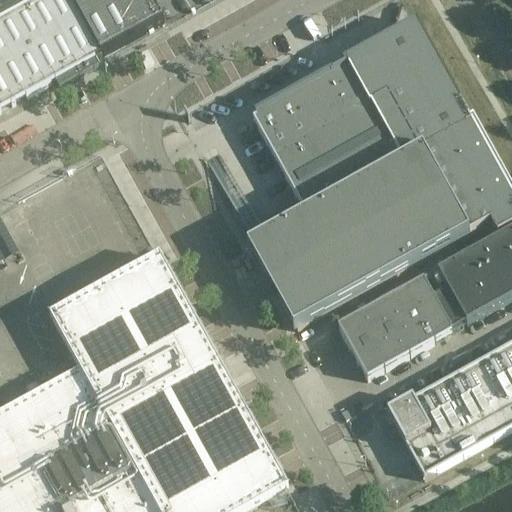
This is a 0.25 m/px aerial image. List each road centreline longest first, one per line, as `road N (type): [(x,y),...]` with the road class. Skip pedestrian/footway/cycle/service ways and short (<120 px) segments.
road 1 (unclassified): [(326,460),(123,107)]
road 2 (unclassified): [(123,107),(315,0)]
road 3 (unclassified): [(0,182),(32,154),(123,107)]
